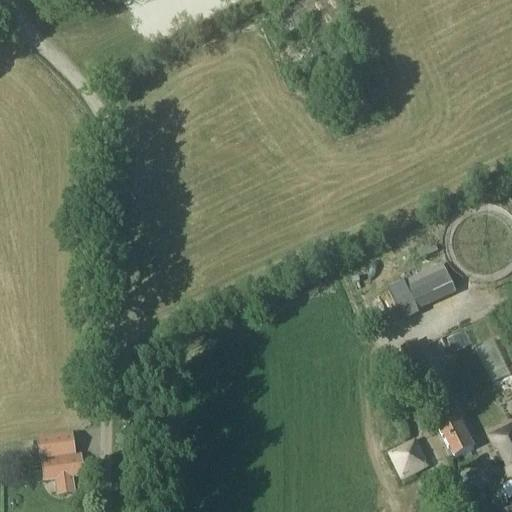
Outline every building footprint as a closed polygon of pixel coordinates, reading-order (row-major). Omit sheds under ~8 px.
[(272,47),(279,64),(293,58),(286,42),(272,47)] [(363,75),(343,82),(356,119),(377,112),(363,75)] [(407,321),(403,309),(443,296),(435,270),(379,288),(392,326),(407,321)] [(405,321),(410,332),(437,322),(433,311),(405,321)] [(440,340),(445,352),(456,348),(452,336),(440,340)] [(434,338),(421,345),(427,355),(439,348),(434,338)] [(488,339),(469,349),(489,387),(508,377),(488,339)] [(432,379),(413,342),(398,350),(416,387),(438,431),(436,432),(451,461),(472,450),(457,421),(458,420),(435,377),(432,379)] [(511,427),(491,439),(497,452),(499,452),(509,472),(498,478),(511,506),(511,427)] [(83,477),(80,457),(40,463),(43,483),(83,477)]
